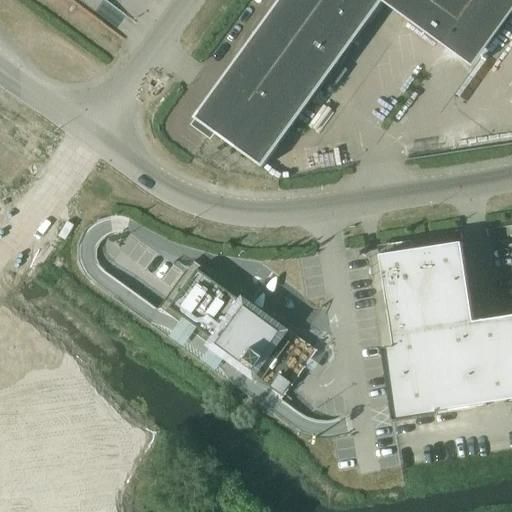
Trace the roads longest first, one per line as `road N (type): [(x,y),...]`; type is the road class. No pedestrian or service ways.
road 1 (unclassified): [(91,134),(186,204),(226,212),(270,216),(511,178)]
road 2 (unclassified): [(91,134),(188,0)]
